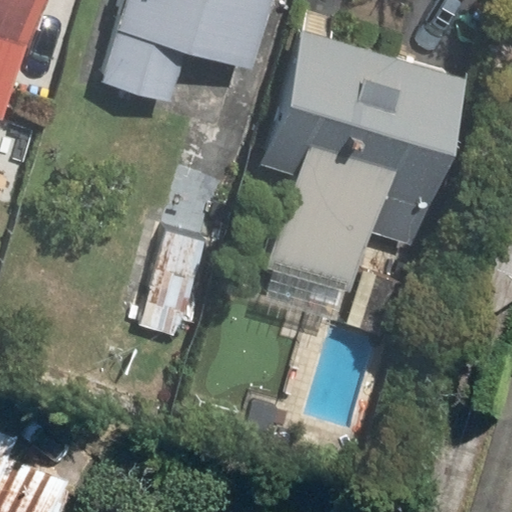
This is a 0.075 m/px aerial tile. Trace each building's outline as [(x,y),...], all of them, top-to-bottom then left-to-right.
[(0,0),(0,71),(1,71),(16,18),(27,21),(33,0),(0,0)] [(114,0),(108,21),(91,76),(157,95),(174,40),(235,59),(252,0),(114,0)] [(389,234),(439,66),(284,20),(243,156),(275,165),(247,261),(257,262),(249,292),(315,311),(324,283),(330,285),(348,221),(389,234)] [(189,235),(153,225),(125,318),(162,327),(189,235)] [(402,282),(350,265),(331,324),(383,341),(402,282)] [(9,470),(19,445),(0,437),(0,511),(58,511),(66,491),(9,470)]
